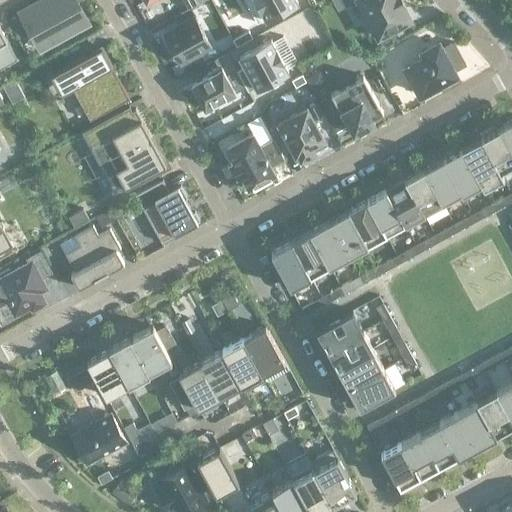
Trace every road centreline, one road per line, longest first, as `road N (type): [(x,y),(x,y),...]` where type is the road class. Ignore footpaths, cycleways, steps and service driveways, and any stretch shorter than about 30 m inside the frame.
road 1 (residential): [(229,229),(511,75)]
road 2 (residential): [(229,229),(380,511)]
road 3 (residential): [(0,356),(229,229)]
road 4 (residential): [(229,229),(102,0)]
